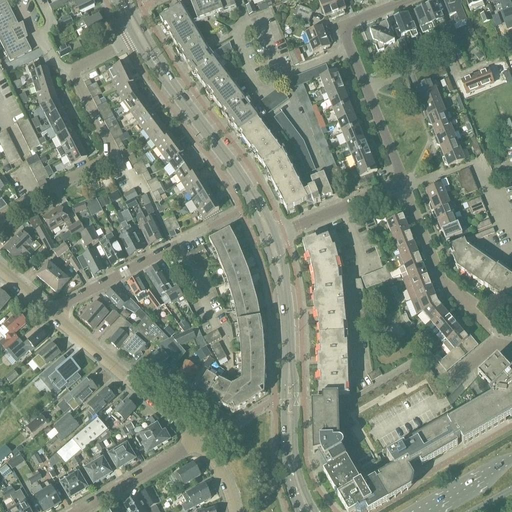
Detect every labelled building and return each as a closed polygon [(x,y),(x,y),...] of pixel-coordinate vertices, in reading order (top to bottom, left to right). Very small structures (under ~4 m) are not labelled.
[(80,14),(94,7),(91,0),(90,0),(80,0),(75,3),(75,4),(70,6),(75,16),(80,14)] [(223,13),(218,0),(189,0),(198,22),(223,13)] [(218,0),(223,13),(236,8),(232,0),(218,0)] [(337,19),(329,0),(324,0),(318,3),(325,19),(327,18),(329,22),(337,19)] [(329,0),(337,19),(345,15),(343,12),(345,11),(341,1),(343,0),(329,0)] [(466,21),(458,3),(454,5),(451,0),(444,0),(442,1),(453,26),(466,21)] [(464,0),(468,9),(469,9),(470,13),(484,8),(482,3),(481,0),(464,0)] [(10,62),(31,51),(26,41),(28,39),(24,27),(23,24),(19,26),(7,3),(0,7),(0,50),(3,48),(10,62)] [(252,4),(245,7),(249,16),(256,13),(252,4)] [(432,5),(425,8),(434,30),(443,26),(445,25),(444,22),(443,20),(440,14),(436,4),(432,6),(432,5)] [(187,65),(189,64),(205,54),(207,53),(180,7),(168,14),(168,13),(163,16),(163,17),(159,19),(163,26),(164,26),(166,26),(168,29),(165,31),(166,31),(168,30),(170,33),(170,34),(169,35),(177,49),(178,48),(179,49),(181,52),(179,53),(179,54),(182,53),(184,56),(183,57),(182,58),(187,65)] [(299,7),(297,12),(311,18),(313,13),(299,7)] [(434,30),(425,8),(418,11),(418,12),(414,13),(418,23),(417,23),(420,29),(422,34),(434,30)] [(311,18),(297,12),(295,18),(308,24),(311,18)] [(480,15),(483,24),(489,21),(486,13),(480,15)] [(78,25),(84,37),(104,27),(100,20),(98,16),(89,21),(88,19),(83,22),(78,25)] [(411,40),(416,38),(418,37),(413,25),(411,25),(407,16),(403,17),(395,20),(401,37),(409,34),(411,40)] [(71,17),(58,24),(61,30),(74,23),(71,17)] [(501,26),(497,17),(492,19),(495,28),(501,26)] [(445,25),(443,26),(450,44),(456,41),(448,20),(444,22),(445,25)] [(385,47),(394,44),(391,34),(388,33),(389,30),(387,24),(380,26),(379,30),(370,33),(378,53),(384,51),(385,47)] [(309,45),(329,37),(326,29),(322,30),(321,28),(305,34),(309,45)] [(332,44),(329,37),(309,45),(313,55),(330,48),(329,46),(332,44)] [(57,52),(61,59),(71,53),(68,46),(57,52)] [(402,62),(410,58),(406,47),(399,49),(401,54),(399,55),(397,60),(402,62)] [(294,51),(289,53),(288,54),(293,67),(299,65),(294,51)] [(210,61),(205,54),(189,64),(191,66),(187,69),(192,75),(195,73),(210,61)] [(287,212),(295,208),(306,202),(308,204),(312,202),(314,205),(320,203),(320,202),(314,188),(308,191),(309,194),(305,197),(283,155),(257,120),(257,119),(249,108),(247,105),(245,102),(231,84),(212,59),(210,61),(195,73),(197,76),(197,77),(196,78),(206,91),(207,90),(209,90),(211,93),(208,95),(209,96),(211,94),(213,97),(213,98),(212,99),(222,112),(223,111),(224,111),(227,114),(223,117),(224,117),(226,120),(228,123),(229,124),(232,122),(234,124),(234,126),(233,127),(238,133),(237,134),(237,135),(238,135),(240,138),(241,138),(251,150),(250,151),(253,155),(252,155),(253,156),(253,155),(256,159),(257,159),(262,165),(266,172),(265,172),(267,177),(267,178),(268,177),(270,182),(271,182),(278,195),(277,196),(280,200),(279,200),(279,201),(283,199),(284,203),(284,204),(283,205),(287,212)] [(107,72),(112,83),(129,75),(124,64),(107,72)] [(442,64),(431,69),(433,74),(444,70),(442,64)] [(47,69),(42,71),(40,65),(28,68),(33,85),(50,80),(47,69)] [(432,81),(435,80),(433,74),(431,69),(425,71),(430,82),(432,81)] [(329,75),(320,78),(324,90),(341,83),(336,72),(333,73),(332,70),(328,72),(329,75)] [(444,70),(433,74),(435,80),(447,76),(444,70)] [(425,71),(420,73),(424,84),(430,82),(425,71)] [(466,95),(493,84),(488,71),(477,76),(477,75),(472,77),(472,78),(461,82),(466,95)] [(511,81),(508,72),(503,74),(507,84),(511,81)] [(424,84),(420,73),(414,75),(419,87),(424,84)] [(134,85),(129,75),(112,83),(118,93),(134,85)] [(50,80),(33,85),(37,96),(54,91),(50,80)] [(424,84),(419,87),(416,88),(417,90),(415,93),(418,94),(420,98),(436,92),(432,81),(430,82),(424,84)] [(341,83),(324,90),(329,101),(348,93),(347,89),(344,90),(341,83)] [(134,85),(118,93),(122,103),(138,94),(134,85)] [(275,91),(281,99),(284,103),(288,100),(285,96),(279,88),(275,91)] [(57,101),(54,91),(37,96),(40,108),(57,101)] [(271,94),(277,102),(280,106),(284,103),(281,99),(275,91),(271,94)] [(440,102),(436,92),(420,98),(422,102),(420,105),(423,107),(424,108),(440,102)] [(348,93),(329,101),(333,112),(350,105),(347,98),(350,97),(348,93)] [(145,103),(138,94),(122,103),(129,112),(145,103)] [(267,97),(273,106),(276,109),(280,106),(277,102),(271,94),(267,97)] [(267,97),(262,100),(272,113),(276,109),(273,106),(267,97)] [(263,113),(264,112),(267,116),(272,113),(262,100),(256,104),(263,113)] [(62,110),(57,101),(40,108),(46,118),(62,110)] [(444,112),(440,102),(424,108),(425,110),(423,113),(426,114),(428,118),(444,112)] [(129,112),(137,122),(151,111),(145,103),(129,112)] [(353,113),(350,105),(333,112),(338,123),(357,115),(356,112),(353,113)] [(67,120),(62,110),(46,118),(51,128),(67,120)] [(137,122),(143,131),(157,120),(151,111),(137,122)] [(432,128),(448,122),(444,112),(428,118),(430,122),(428,125),(431,127),(432,128)] [(357,115),(338,123),(342,134),(359,128),(356,120),(359,119),(357,115)] [(19,130),(29,124),(26,118),(16,124),(19,130)] [(72,129),(67,120),(51,128),(56,138),(72,129)] [(157,120),(143,131),(149,139),(163,128),(157,120)] [(452,132),(448,122),(432,128),(433,130),(431,133),(434,134),(436,138),(452,132)] [(29,124),(19,130),(22,136),(32,130),(29,124)] [(149,139),(156,148),(170,137),(163,128),(149,139)] [(359,128),(342,134),(347,146),(366,138),(365,134),(362,135),(359,128)] [(72,129),(56,138),(61,147),(77,139),(72,129)] [(32,130),(22,136),(25,142),(35,135),(32,130)] [(0,141),(9,136),(6,131),(0,134),(0,141)] [(452,132),(436,138),(438,142),(436,145),(439,147),(440,148),(456,142),(452,132)] [(35,135),(25,142),(28,148),(38,141),(35,135)] [(9,136),(0,141),(0,145),(1,149),(12,142),(9,136)] [(170,137),(156,148),(162,157),(177,146),(170,137)] [(366,138),(347,146),(351,157),(368,150),(365,143),(368,141),(366,138)] [(82,149),(77,139),(61,147),(56,150),(61,159),(66,157),(82,149)] [(38,141),(28,148),(30,153),(40,146),(38,141)] [(4,154),(15,148),(12,142),(1,149),(4,154)] [(460,152),(456,142),(440,148),(441,150),(439,153),(442,154),(444,158),(460,152)] [(471,145),(476,158),(481,155),(477,143),(471,145)] [(162,157),(168,165),(183,154),(177,146),(162,157)] [(7,160),(17,154),(15,148),(4,154),(7,160)] [(87,159),(82,149),(66,157),(71,167),(87,159)] [(368,150),(351,157),(356,168),(375,160),(374,156),(371,157),(368,150)] [(465,162),(460,152),(444,158),(446,162),(444,165),(448,167),(448,169),(465,162)] [(17,154),(7,160),(10,166),(20,159),(17,154)] [(183,154),(168,165),(175,174),(190,164),(183,154)] [(375,160),(356,168),(360,179),(357,180),(359,186),(374,180),(372,174),(377,172),(374,165),(377,164),(375,160)] [(40,162),(29,168),(32,173),(43,168),(40,162)] [(175,174),(181,183),(196,173),(190,164),(175,174)] [(43,168),(32,173),(35,179),(46,173),(43,168)] [(457,180),(459,186),(473,180),(468,169),(457,174),(459,179),(457,180)] [(509,170),(503,172),(506,179),(511,176),(509,170)] [(310,180),(314,188),(320,202),(339,194),(331,172),(326,174),(310,180)] [(46,173),(35,179),(37,184),(49,179),(46,173)] [(181,183),(186,192),(201,183),(196,173),(181,183)] [(0,180),(0,193),(9,188),(3,179),(0,180)] [(429,202),(445,195),(443,189),(449,187),(446,180),(440,182),(440,181),(434,183),(436,187),(425,192),(427,196),(425,199),(429,200),(429,202)] [(473,180),(459,186),(461,191),(464,190),(466,196),(477,191),(473,180)] [(186,192),(192,201),(207,192),(201,183),(186,192)] [(133,191),(124,196),(127,203),(137,197),(133,191)] [(192,201),(198,211),(213,201),(207,192),(192,201)] [(445,195),(429,202),(430,203),(428,206),(432,208),(433,212),(450,205),(445,195)] [(98,199),(101,206),(109,202),(106,196),(98,199)] [(84,202),(85,202),(87,209),(98,204),(96,199),(95,198),(84,202)] [(482,204),(480,198),(466,204),(469,209),(482,204)] [(213,201),(198,211),(203,220),(219,211),(213,201)] [(453,204),(450,205),(433,212),(435,216),(434,219),(437,220),(437,222),(454,215),(451,210),(455,208),(453,204)] [(482,204),(469,209),(471,215),(485,209),(482,204)] [(51,233),(65,224),(68,230),(67,230),(72,239),(84,231),(79,222),(72,227),(69,222),(61,208),(43,219),(51,233)] [(391,234),(407,228),(404,221),(407,220),(404,212),(396,215),(397,219),(386,223),(391,234)] [(454,215),(437,222),(438,223),(436,226),(440,228),(441,232),(462,223),(460,218),(456,220),(454,215)] [(372,216),(363,220),(367,231),(377,227),(372,216)] [(175,218),(169,220),(174,232),(180,229),(177,223),(175,218)] [(153,219),(145,222),(156,244),(163,241),(156,223),(155,224),(153,219)] [(163,223),(166,229),(168,234),(174,232),(169,220),(163,223)] [(475,226),(478,231),(491,226),(489,220),(475,226)] [(156,244),(145,222),(139,226),(141,231),(149,248),(156,244)] [(121,225),(123,231),(136,255),(142,251),(130,227),(128,228),(126,223),(121,225)] [(462,223),(441,232),(443,236),(442,239),(445,240),(445,242),(462,236),(460,230),(464,229),(462,223)] [(50,240),(43,227),(36,231),(43,243),(50,240)] [(92,228),(86,231),(93,244),(99,240),(92,228)] [(407,228),(391,234),(395,245),(415,237),(413,234),(410,235),(407,228)] [(93,244),(86,231),(80,235),(87,247),(93,244)] [(136,255),(123,231),(119,233),(122,238),(120,240),(129,258),(136,255)] [(221,268),(243,260),(237,245),(230,231),(209,241),(216,255),(221,268)] [(335,231),(331,233),(302,244),(306,258),(308,257),(313,277),(338,272),(335,263),(338,262),(335,252),(342,249),(335,231)] [(4,249),(10,255),(8,257),(14,262),(15,261),(16,262),(23,255),(27,260),(34,254),(29,249),(33,245),(21,232),(4,249)] [(105,238),(106,240),(118,264),(125,260),(112,234),(105,238)] [(472,238),(469,239),(471,244),(474,242),(477,241),(480,240),(478,235),(475,236),(472,238)] [(416,241),(415,237),(395,245),(399,256),(416,249),(413,242),(416,241)] [(118,264),(106,240),(102,242),(105,247),(102,249),(112,267),(118,264)] [(466,246),(464,241),(448,248),(457,268),(511,307),(511,279),(467,248),(466,246)] [(64,244),(53,252),(57,259),(68,251),(64,244)] [(401,268),(404,267),(423,259),(422,255),(419,257),(416,249),(399,256),(393,258),(395,263),(398,262),(401,268)] [(93,251),(85,256),(87,260),(85,262),(93,277),(104,271),(96,256),(93,251)] [(81,271),(74,259),(69,262),(76,274),(81,271)] [(423,259),(404,267),(408,278),(424,271),(422,264),(425,263),(423,259)] [(249,274),(243,260),(221,268),(227,282),(231,296),(253,290),(249,274)] [(47,286),(59,273),(53,268),(56,265),(51,261),(37,277),(47,286)] [(158,266),(152,269),(167,296),(171,304),(173,303),(183,297),(177,287),(172,290),(171,290),(168,286),(170,285),(165,278),(167,277),(160,266),(158,267),(158,266)] [(167,296),(152,269),(146,273),(158,292),(162,299),(167,296)] [(383,270),(377,272),(382,283),(388,281),(385,275),(383,270)] [(424,271),(408,278),(412,288),(432,281),(430,277),(427,278),(424,271)] [(339,282),(338,272),(313,277),(315,297),(313,297),(315,316),(317,316),(319,336),(347,335),(341,282),(339,282)] [(382,283),(377,272),(372,274),(377,286),(382,283)] [(59,273),(47,286),(57,295),(71,278),(67,274),(64,277),(59,273)] [(372,274),(367,276),(371,288),(377,286),(372,274)] [(366,290),(371,288),(367,276),(361,279),(366,290)] [(139,303),(149,297),(148,294),(138,277),(127,284),(135,298),(136,298),(139,303)] [(412,288),(417,299),(433,293),(430,286),(433,284),(432,281),(412,288)] [(129,302),(115,287),(106,296),(119,311),(121,309),(123,308),(129,312),(133,308),(128,303),(129,302)] [(258,305),(253,290),(231,296),(235,310),(237,324),(260,320),(258,305)] [(0,311),(10,301),(0,292),(0,311)] [(433,293),(417,299),(411,302),(417,316),(422,313),(440,302),(439,298),(436,300),(433,293)] [(155,295),(150,298),(148,299),(156,311),(164,306),(155,294),(155,295)] [(443,304),(440,302),(422,313),(431,324),(445,312),(440,307),(443,304)] [(81,320),(93,330),(107,314),(95,303),(81,320)] [(114,312),(104,322),(110,327),(119,317),(114,312)] [(431,324),(439,333),(455,319),(452,316),(450,318),(445,312),(431,324)] [(0,342),(0,344),(6,351),(18,341),(13,335),(27,324),(18,313),(0,328),(0,335),(4,339),(0,342)] [(146,317),(136,330),(154,346),(168,340),(146,317)] [(458,322),(455,319),(439,333),(446,341),(460,330),(455,324),(458,322)] [(263,336),(260,320),(237,324),(240,339),(241,353),(264,351),(263,336)] [(408,321),(404,323),(409,329),(413,326),(408,321)] [(191,331),(184,322),(179,326),(185,333),(191,331)] [(126,323),(119,330),(109,342),(118,350),(122,351),(122,352),(134,358),(145,346),(149,342),(135,330),(126,323)] [(154,355),(149,359),(152,363),(151,363),(156,369),(157,369),(161,373),(168,368),(164,363),(170,358),(177,363),(185,354),(178,348),(192,342),(196,340),(201,351),(206,348),(206,347),(202,339),(197,328),(156,346),(159,350),(154,354),(154,355)] [(42,329),(40,331),(39,331),(23,345),(19,340),(6,352),(16,363),(29,352),(30,354),(47,339),(46,339),(48,337),(42,329)] [(169,329),(164,334),(169,339),(174,334),(169,329)] [(461,345),(466,341),(470,337),(467,334),(465,336),(460,330),(446,341),(442,345),(450,354),(452,352),(456,348),(461,345)] [(327,470),(346,458),(342,451),(341,452),(338,447),(338,440),(339,440),(338,401),(338,396),(348,396),(347,335),(319,336),(320,356),(317,357),(318,376),(321,376),(321,387),(318,387),(318,397),(322,397),(322,401),(322,403),(311,404),(313,455),(318,453),(318,455),(319,456),(319,457),(327,470)] [(473,350),(478,346),(470,337),(466,341),(473,350)] [(466,341),(461,345),(469,354),(473,350),(466,341)] [(40,371),(60,355),(56,350),(57,349),(53,344),(52,345),(51,345),(32,362),(40,371)] [(461,345),(456,348),(464,358),(469,354),(461,345)] [(211,356),(206,348),(201,351),(196,354),(201,362),(211,356)] [(460,362),(464,358),(456,348),(452,352),(460,362)] [(265,367),(264,351),(241,353),(242,368),(241,383),(260,392),(264,389),(265,367)] [(452,352),(450,354),(447,356),(455,365),(460,362),(452,352)] [(62,358),(39,377),(45,384),(48,381),(51,384),(51,385),(51,386),(50,386),(57,394),(59,392),(60,391),(65,387),(68,390),(81,379),(77,375),(81,372),(77,368),(74,364),(66,355),(62,358)] [(446,373),(451,369),(443,360),(442,361),(437,355),(434,358),(446,373)] [(447,356),(443,360),(451,369),(455,365),(447,356)] [(511,417),(511,372),(497,356),(477,375),(492,390),(488,394),(491,399),(448,423),(461,445),(462,444),(463,446),(511,417)] [(176,379),(188,386),(194,375),(195,376),(199,369),(185,362),(176,379)] [(416,366),(344,408),(354,426),(345,431),(356,449),(351,452),(363,471),(377,463),(374,460),(455,413),(445,396),(429,368),(420,373),(416,366)] [(0,382),(0,390),(7,385),(10,387),(20,378),(14,370),(0,382)] [(378,370),(373,373),(367,376),(371,383),(382,376),(378,370)] [(228,411),(232,409),(233,387),(220,380),(207,372),(194,393),(208,401),(228,411)] [(87,379),(69,395),(63,400),(67,406),(92,384),(87,379)] [(263,397),(260,392),(241,383),(233,387),(232,409),(235,413),(249,405),(263,397)] [(97,390),(92,384),(67,406),(73,412),(97,390)] [(106,390),(88,406),(96,415),(114,399),(106,390)] [(114,413),(111,417),(121,425),(124,422),(125,422),(135,410),(134,409),(134,407),(132,405),(130,405),(126,401),(120,408),(118,407),(114,413)] [(58,434),(73,421),(68,415),(53,428),(58,434)] [(46,422),(41,416),(26,428),(31,434),(46,422)] [(72,441),(57,455),(65,464),(80,451),(82,453),(108,431),(97,419),(72,441)] [(73,421),(58,434),(64,441),(79,427),(73,421)] [(461,445),(448,423),(447,421),(408,444),(410,447),(402,452),(400,448),(386,456),(392,466),(376,474),(380,481),(377,483),(386,499),(388,503),(411,490),(412,484),(414,479),(411,473),(461,445)] [(125,428),(128,434),(135,430),(131,423),(125,428)] [(140,448),(143,446),(161,435),(159,431),(160,430),(159,428),(157,427),(156,426),(143,434),(143,435),(135,439),(140,448)] [(122,438),(128,434),(125,429),(119,432),(122,438)] [(164,433),(161,435),(143,446),(148,454),(167,442),(168,440),(164,433)] [(115,447),(126,465),(135,460),(126,446),(123,441),(115,447)] [(0,449),(0,458),(9,451),(5,446),(0,449)] [(126,465),(115,447),(107,451),(109,456),(117,470),(126,465)] [(37,456),(32,459),(37,467),(43,464),(37,456)] [(91,461),(102,480),(111,474),(102,460),(99,456),(91,461)] [(386,499),(377,483),(373,476),(361,483),(346,458),(327,470),(323,472),(335,492),(338,497),(337,497),(346,511),(354,511),(355,511),(366,511),(367,511),(366,511),(372,511),(388,503),(386,499)] [(102,480),(91,461),(83,466),(85,470),(93,485),(102,480)] [(177,474),(173,476),(177,482),(180,480),(184,486),(200,477),(193,464),(177,474)] [(0,471),(0,473),(2,476),(9,470),(6,466),(0,471)] [(75,470),(67,475),(78,494),(87,489),(78,474),(78,475),(75,470)] [(34,478),(37,483),(42,480),(39,475),(34,478)] [(78,494),(67,475),(59,480),(61,485),(70,499),(78,494)] [(37,483),(34,478),(29,481),(32,486),(37,483)] [(40,488),(52,509),(60,504),(51,489),(47,484),(40,488)] [(182,497),(185,502),(207,493),(204,485),(186,495),(182,497)] [(46,511),(52,509),(40,488),(32,492),(36,498),(35,498),(43,511),(46,511)] [(8,493),(11,498),(14,503),(18,511),(29,511),(25,504),(26,503),(20,492),(16,495),(13,490),(8,493)] [(149,511),(158,506),(149,491),(140,496),(149,511)] [(5,501),(11,498),(8,493),(2,496),(5,501)] [(207,493),(185,502),(189,510),(194,508),(194,509),(210,500),(207,493)] [(131,502),(136,511),(145,511),(138,498),(131,502)] [(136,511),(131,502),(124,506),(127,511),(136,511)] [(18,511),(14,503),(6,507),(8,511),(18,511)]
